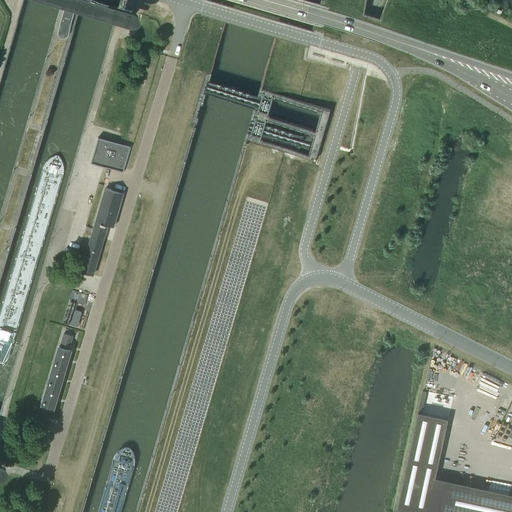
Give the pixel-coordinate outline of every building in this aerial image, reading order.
[(55,0),(68,4),(59,35),(63,36),(66,37),(75,6),(121,20),(129,22),(133,11),(128,10),(125,9),(95,0),(55,0)] [(261,87),(246,138),(285,149),(316,158),(330,107),(304,99),(261,87)] [(97,137),(90,162),(91,162),(90,162),(124,172),(125,172),(132,148),(131,147),(98,137),(97,137)] [(93,275),(107,227),(108,225),(113,226),(123,192),(106,187),(94,228),(86,226),(84,233),(92,235),(81,271),(93,275)] [(74,289),(71,298),(85,304),(89,295),(74,289)] [(80,325),(84,307),(70,303),(66,322),(80,325)] [(64,333),(60,346),(70,349),(71,346),(70,346),(73,336),(64,333)] [(70,349),(60,346),(59,346),(53,365),(65,369),(71,349),(70,349)] [(60,388),(65,369),(53,365),(47,385),(60,388)] [(54,408),(60,388),(47,385),(42,405),(54,408)] [(448,506),(447,511),(511,511),(511,504),(451,491),(451,492),(448,506)]
